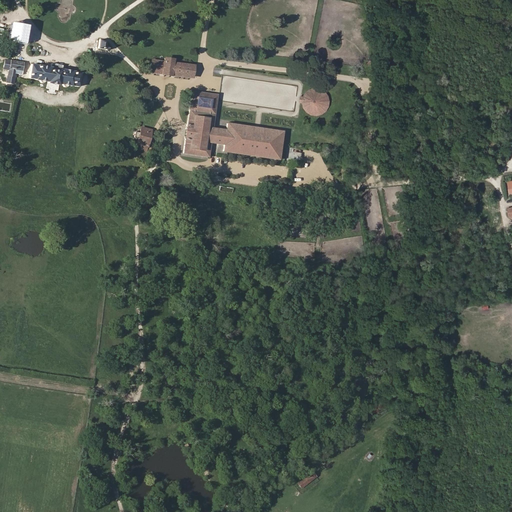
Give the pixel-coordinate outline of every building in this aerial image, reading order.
[(22,43),(25,26),(17,24),(17,25),(16,29),(15,29),(14,29),(13,29),(12,30),(12,31),(10,40),(22,43)] [(106,46),(106,41),(99,40),(98,48),(105,49),(105,50),(106,50),(107,50),(108,50),(109,49),(109,48),(108,47),(108,46),(107,46),(106,46)] [(191,77),(193,65),(172,63),(173,60),(164,59),(164,62),(152,60),(150,72),(162,73),(162,74),(171,75),(171,74),(191,77)] [(78,87),(81,73),(74,72),(74,71),(61,69),(62,65),(51,63),(50,67),(38,65),(31,64),(30,68),(23,67),(24,62),(10,60),(10,61),(5,60),(3,74),(8,75),(6,82),(14,83),(15,73),(29,76),(29,78),(35,79),(35,80),(39,80),(39,81),(40,83),(42,83),(44,82),(44,81),(47,82),(47,83),(58,85),(59,84),(62,84),(62,85),(63,87),(65,87),(67,86),(67,85),(71,86),(71,85),(78,87)] [(302,96),(301,103),(306,103),(304,113),(328,116),(332,91),(306,88),(305,96),(302,96)] [(212,128),(217,95),(192,91),(187,124),(186,124),(186,128),(185,128),(184,135),(185,135),(184,138),(185,139),(183,153),(208,157),(210,142),(212,128)] [(226,130),(212,128),(210,142),(224,145),(223,151),(278,160),(282,132),(227,123),(226,130)] [(146,147),(150,130),(141,128),(139,133),(138,139),(137,144),(140,145),(139,150),(145,151),(146,147)] [(317,478),(313,473),(298,484),(302,489),(317,478)]
